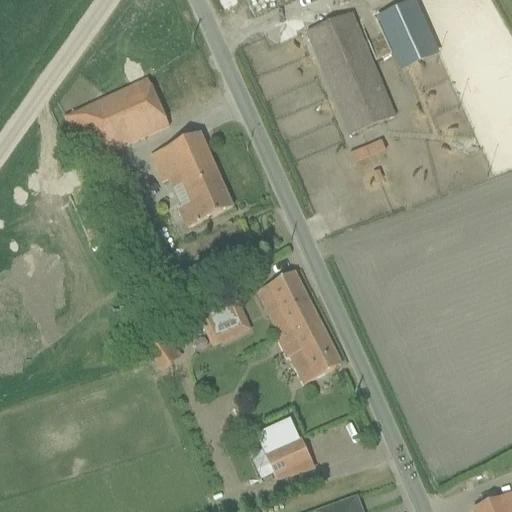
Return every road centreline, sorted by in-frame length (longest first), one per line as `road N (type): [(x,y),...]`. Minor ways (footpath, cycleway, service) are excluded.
road 1 (unclassified): [(195,0),(421,511)]
road 2 (unclassified): [(106,0),(0,149)]
